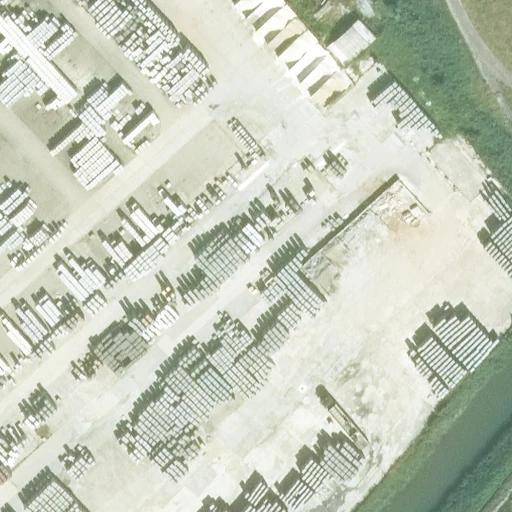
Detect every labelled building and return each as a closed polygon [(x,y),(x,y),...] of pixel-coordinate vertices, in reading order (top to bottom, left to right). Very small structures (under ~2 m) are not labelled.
[(40,0),(0,0),(0,19),(14,35),(46,6),(40,0)] [(316,17),(328,6),(322,0),(319,0),(309,9),(316,17)] [(358,16),(326,46),(344,65),(376,35),(358,16)] [(131,32),(117,46),(139,67),(152,52),(131,32)] [(4,81),(0,86),(0,98),(22,116),(39,95),(28,87),(22,95),(4,81)] [(502,322),(511,311),(511,307),(494,291),(483,304),(502,322)] [(237,419),(294,348),(281,329),(275,324),(283,314),(257,294),(241,306),(249,317),(236,333),(245,346),(231,356),(230,355),(206,385),(192,374),(184,380),(176,369),(162,379),(156,386),(148,379),(160,397),(165,401),(170,407),(190,422),(202,413),(225,432),(232,423),(237,419)] [(466,312),(452,326),(425,300),(409,316),(461,367),(491,337),(466,312)] [(88,496),(96,500),(89,511),(105,511),(119,487),(99,476),(88,496)] [(280,478),(252,511),(253,511),(304,511),(312,504),(280,478)]
